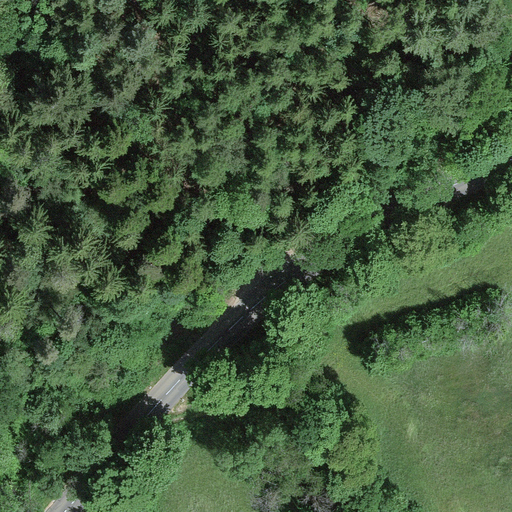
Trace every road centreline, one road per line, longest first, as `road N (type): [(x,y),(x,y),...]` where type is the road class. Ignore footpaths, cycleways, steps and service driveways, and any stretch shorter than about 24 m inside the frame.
road 1 (tertiary): [(64,511),(255,304),(392,213),(511,159)]
road 2 (track): [(255,304),(203,210),(164,75)]
road 3 (track): [(141,422),(240,412),(353,374)]
